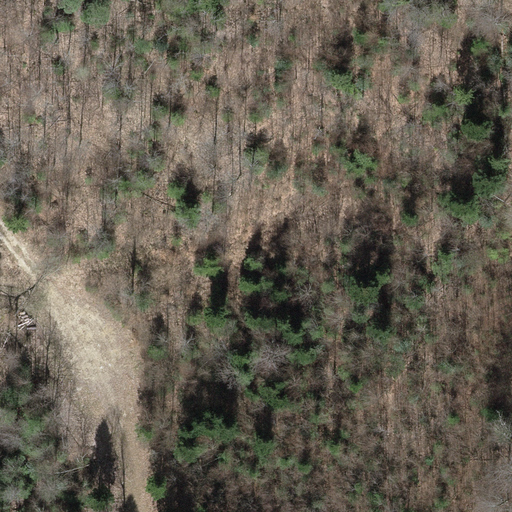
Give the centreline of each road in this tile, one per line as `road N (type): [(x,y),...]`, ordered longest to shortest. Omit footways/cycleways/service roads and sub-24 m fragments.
road 1 (trunk): [(480,511),(410,362),(281,0)]
road 2 (track): [(139,511),(95,374),(44,298)]
road 3 (track): [(0,289),(44,298),(0,235)]
